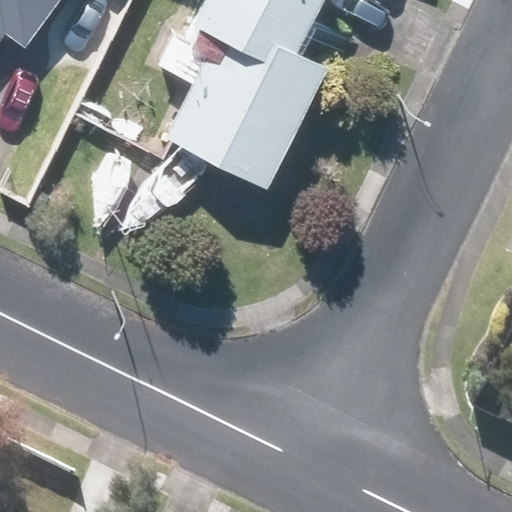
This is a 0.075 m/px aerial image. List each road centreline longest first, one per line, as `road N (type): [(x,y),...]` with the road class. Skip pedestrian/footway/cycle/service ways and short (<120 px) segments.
road 1 (residential): [(304,461),(511,45)]
road 2 (residential): [(0,315),(304,461)]
